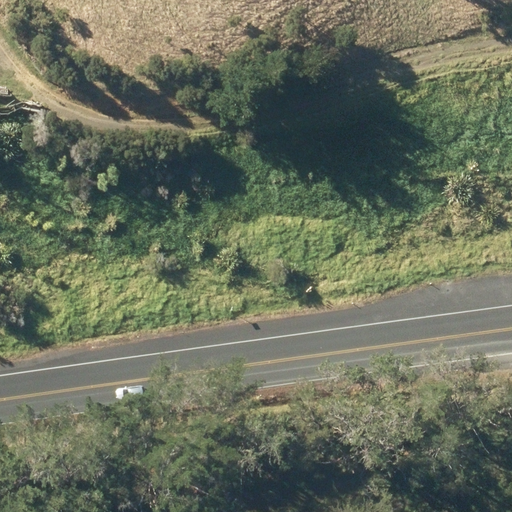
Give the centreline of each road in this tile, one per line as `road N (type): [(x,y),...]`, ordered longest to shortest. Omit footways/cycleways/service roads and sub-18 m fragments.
road 1 (track): [(511,46),(159,128),(81,126),(17,100),(0,84)]
road 2 (primary): [(0,404),(511,339)]
